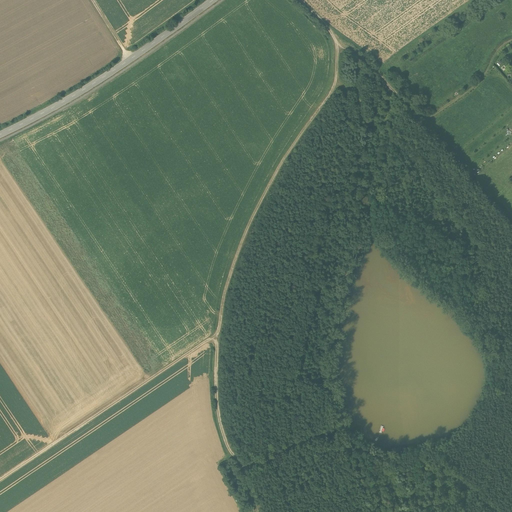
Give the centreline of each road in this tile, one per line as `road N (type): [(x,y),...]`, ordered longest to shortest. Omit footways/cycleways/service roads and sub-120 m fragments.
road 1 (track): [(340,43),(334,84),(244,236),(216,336),(217,413),(258,511)]
road 2 (track): [(216,336),(0,480)]
road 3 (unclassified): [(212,0),(69,99),(0,134)]
